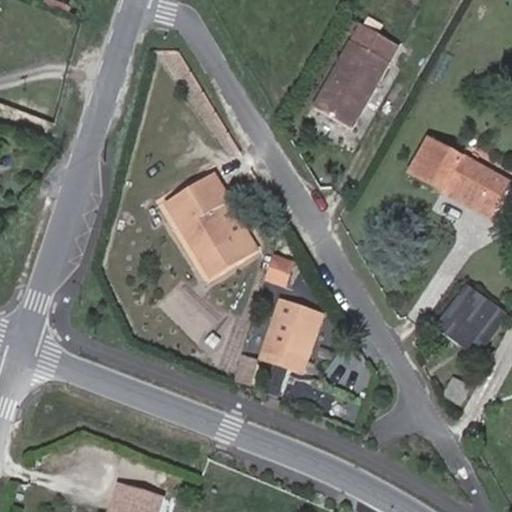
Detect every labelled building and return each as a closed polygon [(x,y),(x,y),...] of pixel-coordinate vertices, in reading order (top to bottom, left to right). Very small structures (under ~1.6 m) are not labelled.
[(396,46),(362,28),(344,61),(318,109),(351,127),(378,81),(396,46)] [(445,186),(495,214),(511,185),(466,161),(464,164),(428,144),(410,174),(441,192),(445,186)] [(167,205),(202,262),(232,243),(215,215),(230,206),(232,204),(215,176),(167,205)] [(491,221),(495,214),(445,186),(441,192),(491,221)] [(232,243),(202,262),(212,279),(258,252),(230,206),(215,215),(232,243)] [(264,281),(288,284),(290,259),(267,256),(264,281)] [(466,352),(495,312),(466,291),(437,332),(466,352)] [(282,305),(268,346),(305,359),(319,318),(282,305)] [(305,359),(268,346),(266,355),(303,368),(305,359)] [(250,386),(257,364),(245,360),(238,382),(250,386)]
